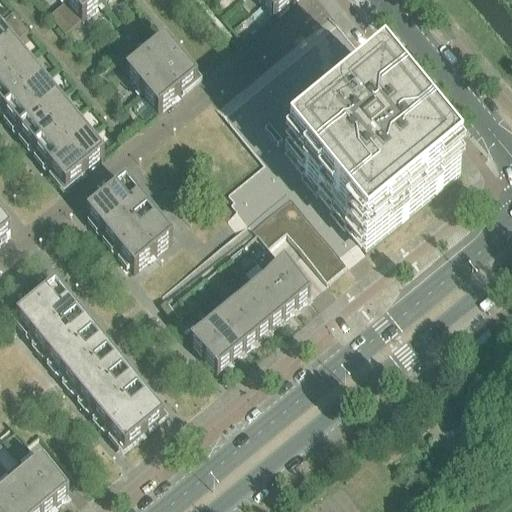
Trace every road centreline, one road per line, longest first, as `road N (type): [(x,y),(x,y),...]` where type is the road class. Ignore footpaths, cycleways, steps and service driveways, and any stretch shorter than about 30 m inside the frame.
road 1 (secondary): [(511,222),(155,511)]
road 2 (secondary): [(209,511),(511,264)]
road 3 (residential): [(511,157),(380,0)]
